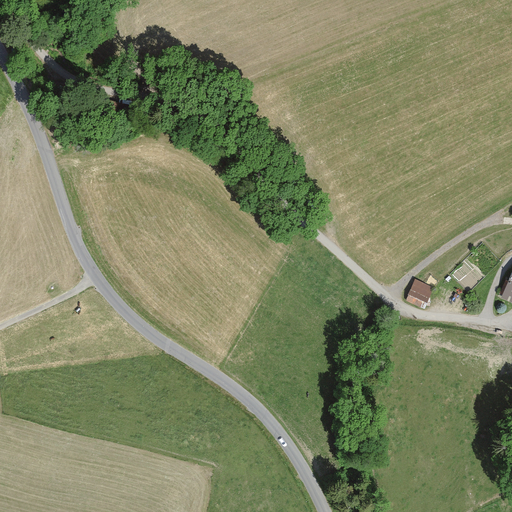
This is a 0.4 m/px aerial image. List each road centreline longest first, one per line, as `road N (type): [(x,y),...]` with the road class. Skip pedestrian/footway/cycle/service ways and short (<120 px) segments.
road 1 (track): [(511,334),(397,314),(205,118),(148,98),(73,96),(0,0)]
road 2 (unclassified): [(324,511),(261,414),(142,326),(95,277),(0,54)]
